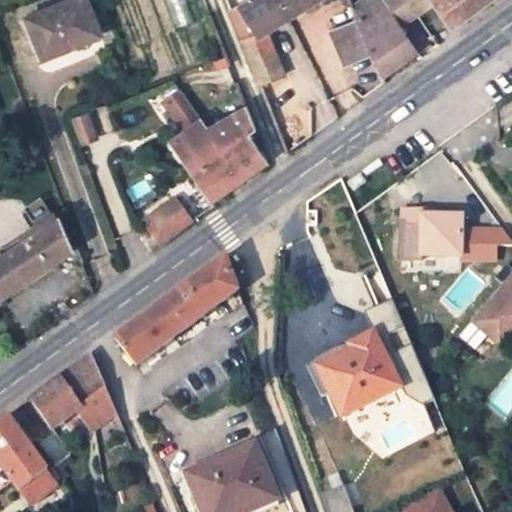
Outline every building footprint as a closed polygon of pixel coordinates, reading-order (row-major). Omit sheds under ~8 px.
[(87,0),(68,0),(27,17),(41,52),(68,42),(70,46),(102,33),(87,0)] [(280,0),(245,0),(232,9),(261,82),(286,73),(268,29),(289,16),(280,0)] [(280,0),(289,16),(314,0),(280,0)] [(356,0),(352,3),(357,14),(376,0),(356,0)] [(376,0),(357,14),(359,19),(373,52),(382,76),(417,51),(400,25),(417,13),(408,0),(376,0)] [(408,0),(417,13),(435,0),(454,24),(488,0),(408,0)] [(373,52),(359,19),(332,32),(345,64),(373,52)] [(165,101),(185,132),(201,120),(181,89),(165,101)] [(257,128),(248,106),(207,128),(223,150),(247,133),(257,128)] [(100,136),(91,110),(71,118),(80,143),(100,136)] [(172,140),(193,170),(223,150),(207,128),(201,120),(185,132),(172,140)] [(193,170),(214,200),(268,162),(247,133),(223,150),(193,170)] [(367,178),(382,167),(378,161),(363,172),(367,178)] [(365,183),(359,175),(347,183),(353,192),(365,183)] [(34,220),(26,225),(32,235),(57,218),(45,200),(28,211),(34,220)] [(175,200),(143,223),(162,246),(193,223),(175,200)] [(420,256),(461,256),(462,230),(462,215),(420,216),(421,211),(402,211),(401,260),(420,260),(420,256)] [(0,297),(73,250),(59,216),(57,218),(32,235),(25,240),(0,256),(0,297)] [(18,230),(25,240),(32,235),(26,225),(18,230)] [(462,230),(462,262),(499,263),(499,246),(511,245),(502,231),(462,230)] [(238,292),(225,259),(170,299),(114,339),(136,367),(238,292)] [(511,273),(472,322),(459,337),(474,349),(487,334),(501,319),(511,328),(511,273)] [(511,328),(501,319),(487,334),(501,346),(511,332),(511,328)] [(412,323),(403,327),(410,343),(419,339),(412,323)] [(373,334),(350,345),(354,354),(346,358),(344,354),(320,366),(332,389),(345,415),(400,388),(373,334)] [(340,345),(305,362),(309,371),(320,366),(344,354),(346,358),(354,354),(350,345),(340,345)] [(77,411),(106,390),(91,356),(30,400),(51,430),(77,411)] [(332,389),(320,366),(309,371),(321,395),(332,389)] [(85,422),(111,403),(106,390),(77,411),(85,422)] [(119,422),(111,403),(85,422),(97,438),(119,422)] [(48,471),(9,416),(0,422),(0,467),(12,482),(19,491),(30,484),(48,471)] [(104,448),(124,434),(119,422),(97,438),(104,448)] [(194,494),(201,511),(253,511),(279,501),(255,445),(186,475),(194,494)] [(0,490),(12,482),(0,467),(0,490)] [(57,484),(48,471),(30,484),(40,497),(57,484)] [(326,511),(355,511),(340,473),(328,477),(334,493),(321,497),(326,511)] [(30,484),(19,491),(30,504),(40,497),(30,484)] [(400,511),(454,511),(443,489),(399,510),(400,511)] [(183,498),(188,511),(201,511),(194,494),(183,498)] [(465,510),(473,506),(467,494),(459,498),(465,510)]
